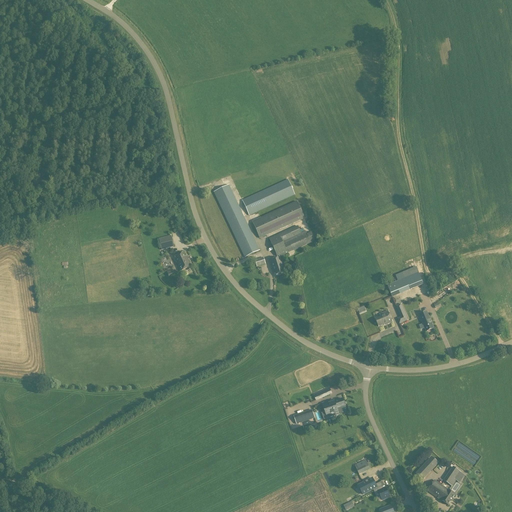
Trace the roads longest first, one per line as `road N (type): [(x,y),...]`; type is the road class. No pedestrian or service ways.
road 1 (unclassified): [(370,367),(302,339),(233,281),(204,235),(151,57),(118,20),(86,0)]
road 2 (track): [(501,347),(460,279),(426,272),(399,150),(395,39),(384,0)]
road 3 (track): [(0,118),(168,100)]
road 4 (unclassified): [(417,511),(365,400),(370,367)]
road 5 (unclassified): [(370,367),(443,367),(511,342)]
